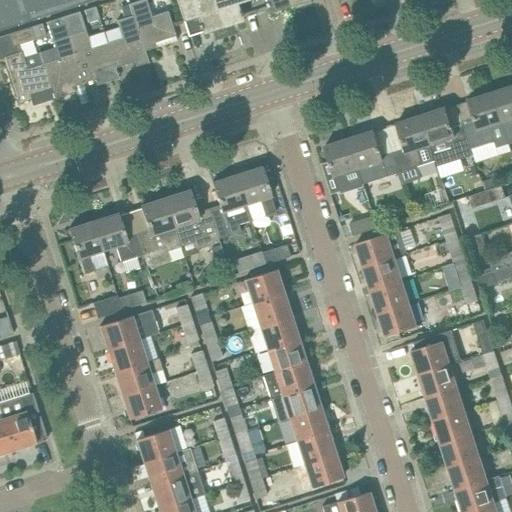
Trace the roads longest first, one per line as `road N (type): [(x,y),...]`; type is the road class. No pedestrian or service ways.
road 1 (residential): [(410,511),(275,91)]
road 2 (unclassified): [(104,467),(11,175)]
road 3 (tertiary): [(11,175),(275,91)]
road 4 (tertiary): [(275,91),(511,15)]
